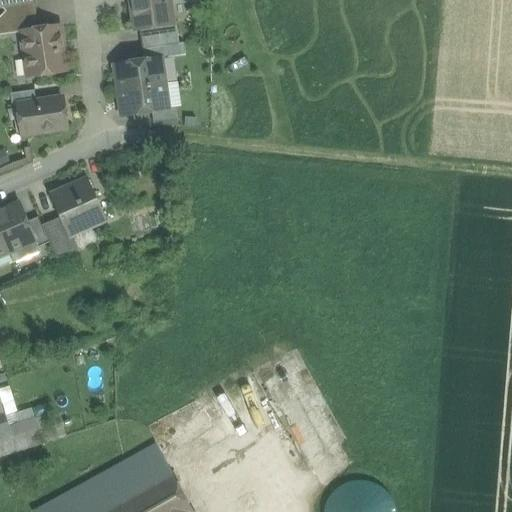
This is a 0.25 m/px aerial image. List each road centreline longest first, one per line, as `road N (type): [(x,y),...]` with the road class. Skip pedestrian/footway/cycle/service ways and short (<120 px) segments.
road 1 (track): [(88,151),(114,140),(511,177)]
road 2 (residential): [(0,190),(88,151),(87,0)]
